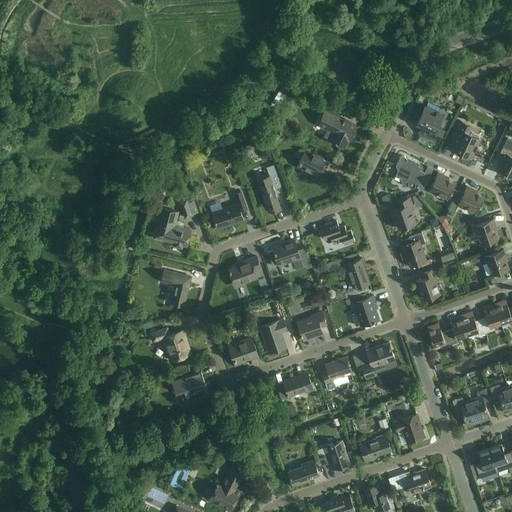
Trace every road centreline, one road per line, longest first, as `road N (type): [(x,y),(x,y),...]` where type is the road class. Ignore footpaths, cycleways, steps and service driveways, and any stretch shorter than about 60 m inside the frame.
road 1 (residential): [(404,321),(232,380),(222,374),(203,317),(218,250),(362,193)]
road 2 (residential): [(449,443),(264,511)]
road 3 (residential): [(386,136),(427,53),(511,21)]
road 4 (residential): [(511,227),(492,185),(386,136)]
road 5 (residential): [(404,321),(362,193)]
road 6 (residential): [(449,443),(404,321)]
